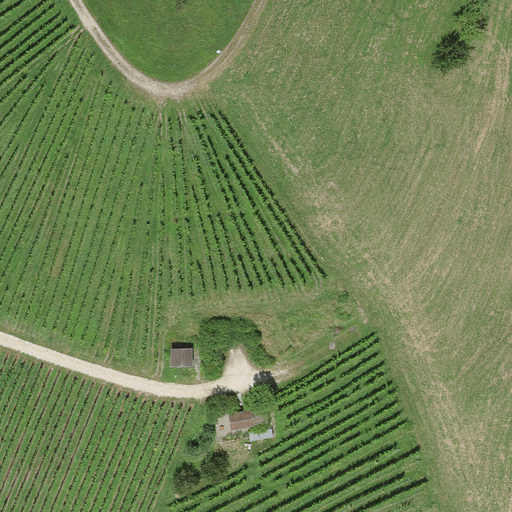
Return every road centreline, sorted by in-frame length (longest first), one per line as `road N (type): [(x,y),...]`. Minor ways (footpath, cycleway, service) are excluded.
road 1 (track): [(0,340),(103,376),(201,393),(294,362),(374,311)]
road 2 (track): [(71,0),(119,68),(141,83),(174,89),(224,59),(254,0)]
